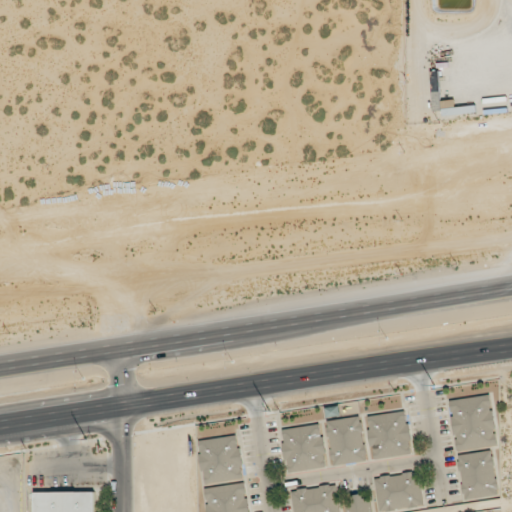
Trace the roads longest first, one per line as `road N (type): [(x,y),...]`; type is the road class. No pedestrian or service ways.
road 1 (trunk): [(511,230),(455,214),(350,209),(0,246)]
road 2 (trunk): [(118,408),(511,349)]
road 3 (residential): [(269,485),(436,459)]
road 4 (residential): [(420,363),(443,506)]
road 5 (residential): [(273,511),(252,388)]
